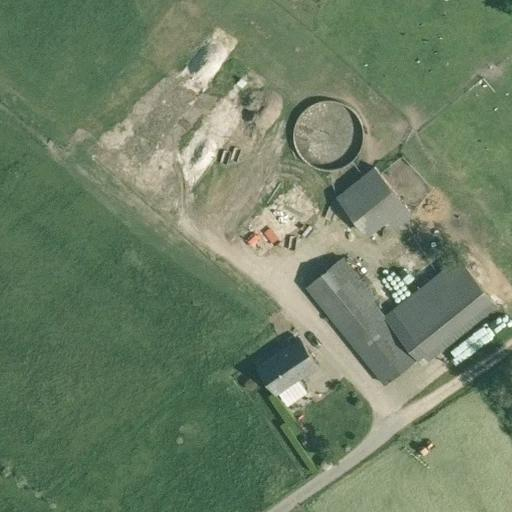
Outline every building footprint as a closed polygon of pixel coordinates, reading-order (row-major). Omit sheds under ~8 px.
[(362,147),(363,139),(363,131),(362,125),(360,119),(356,114),(352,109),(348,106),(342,103),(336,101),(328,100),(321,101),(315,103),(308,107),(304,112),(299,118),(296,125),(294,131),(294,138),(296,147),(301,156),(303,159),(310,164),(317,168),(325,170),(334,170),(344,167),(352,161),(357,155),(362,147)] [(387,169),(396,181),(405,174),(396,162),(387,169)] [(375,244),(413,214),(374,167),(337,196),(375,244)] [(269,243),(315,206),(294,180),(248,217),(269,243)] [(385,384),(418,358),(385,316),(373,300),(376,298),(342,257),(306,287),(385,384)] [(394,309),(385,316),(418,358),(422,364),(497,305),(493,299),(459,257),(394,309)] [(277,392),(318,365),(300,337),(258,365),(277,392)]
